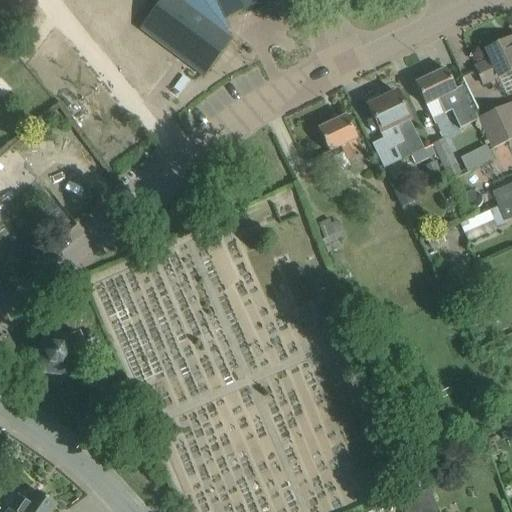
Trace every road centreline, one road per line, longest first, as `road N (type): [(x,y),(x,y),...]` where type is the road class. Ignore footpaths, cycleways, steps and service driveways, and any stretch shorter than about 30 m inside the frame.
road 1 (residential): [(0,315),(251,105),(350,61)]
road 2 (unclassified): [(0,406),(82,463),(128,510)]
road 3 (residential): [(350,61),(486,0)]
